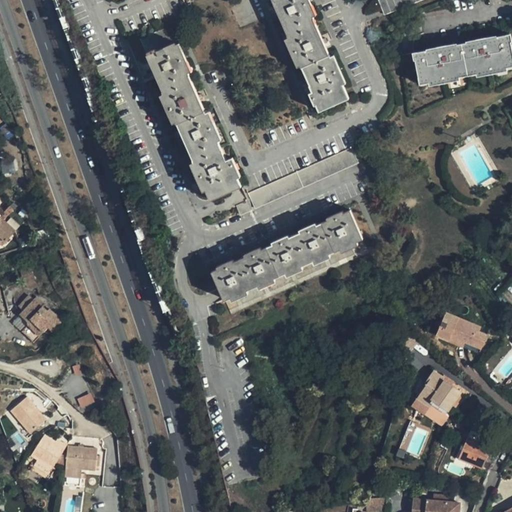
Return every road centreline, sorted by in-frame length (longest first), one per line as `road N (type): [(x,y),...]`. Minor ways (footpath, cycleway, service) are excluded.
road 1 (primary): [(191,511),(155,358),(29,0)]
road 2 (primary): [(1,0),(129,361),(160,511)]
road 3 (residential): [(0,367),(37,379),(104,433),(111,463)]
